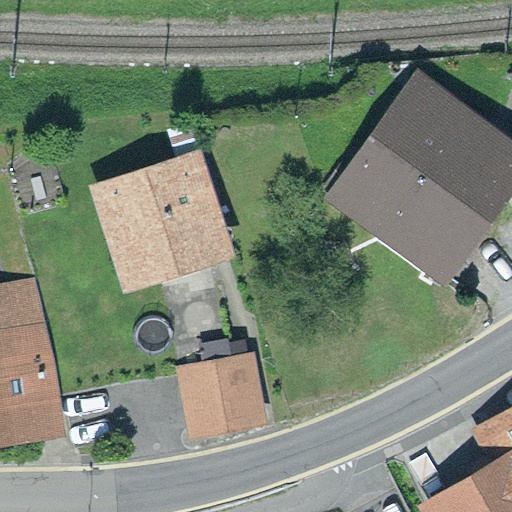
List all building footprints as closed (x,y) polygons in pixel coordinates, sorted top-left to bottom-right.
[(511,149),(420,82),(335,199),(433,270),(511,162),(511,149)] [(200,165),(113,193),(137,268),(210,244),(197,204),(211,200),(200,165)] [(0,441),(51,436),(32,279),(0,287),(0,441)] [(247,360),(183,371),(193,424),(256,413),(247,360)] [(428,511),(508,511),(511,510),(511,417),(480,436),(491,454),(481,459),(490,475),(428,511)] [(407,511),(397,490),(351,511),(407,511)]
